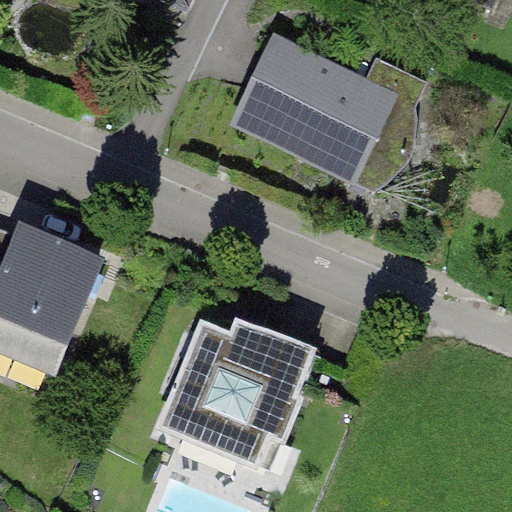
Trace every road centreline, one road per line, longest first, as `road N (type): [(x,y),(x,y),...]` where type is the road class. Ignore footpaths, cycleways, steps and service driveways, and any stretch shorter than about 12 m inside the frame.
road 1 (residential): [(0,133),(511,338)]
road 2 (unknown): [(142,190),(232,0)]
